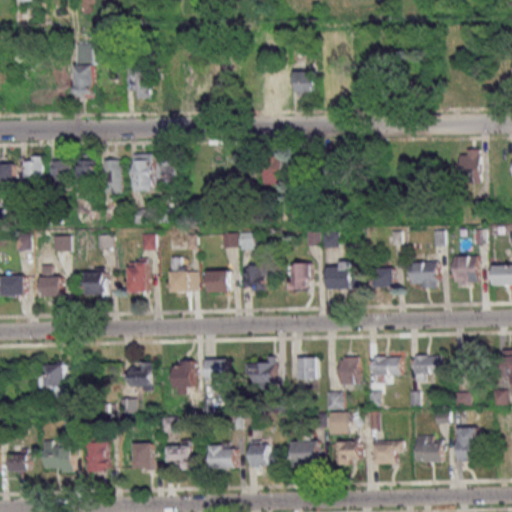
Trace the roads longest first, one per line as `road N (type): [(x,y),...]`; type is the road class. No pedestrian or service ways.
road 1 (residential): [(511,313),(0,329)]
road 2 (residential): [(0,508),(511,495)]
road 3 (residential): [(0,131),(511,123)]
